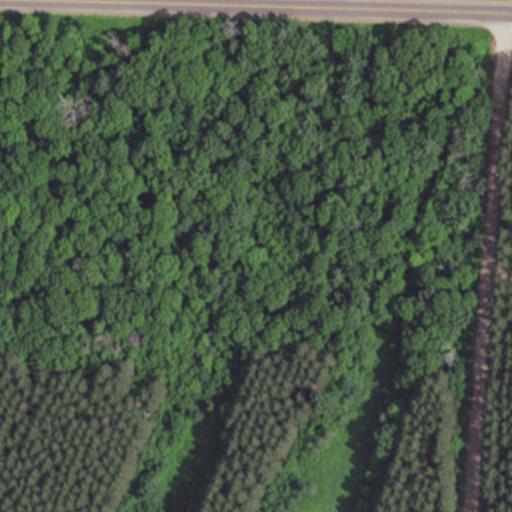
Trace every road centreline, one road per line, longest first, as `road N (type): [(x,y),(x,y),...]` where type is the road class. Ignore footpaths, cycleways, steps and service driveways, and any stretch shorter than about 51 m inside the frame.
road 1 (residential): [(473,511),(511,35)]
road 2 (secondary): [(274,0),(511,6)]
